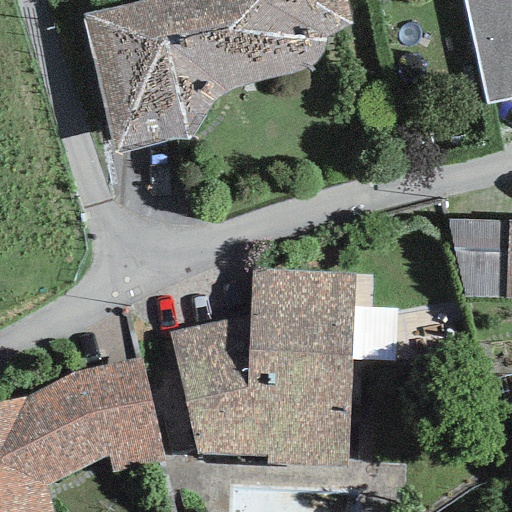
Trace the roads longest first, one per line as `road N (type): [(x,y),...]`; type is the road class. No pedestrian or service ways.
road 1 (residential): [(511,164),(284,219),(128,274)]
road 2 (residential): [(35,0),(128,274)]
road 3 (residential): [(128,274),(0,346)]
